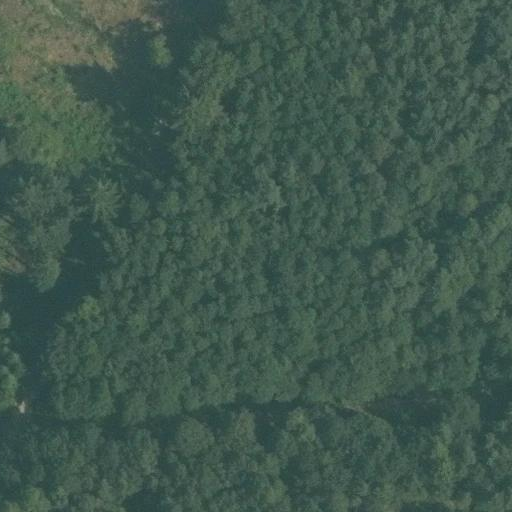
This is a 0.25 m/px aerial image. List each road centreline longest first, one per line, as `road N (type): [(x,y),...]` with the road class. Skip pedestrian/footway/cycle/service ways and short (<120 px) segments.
road 1 (track): [(511,398),(0,451)]
road 2 (track): [(0,463),(215,0)]
